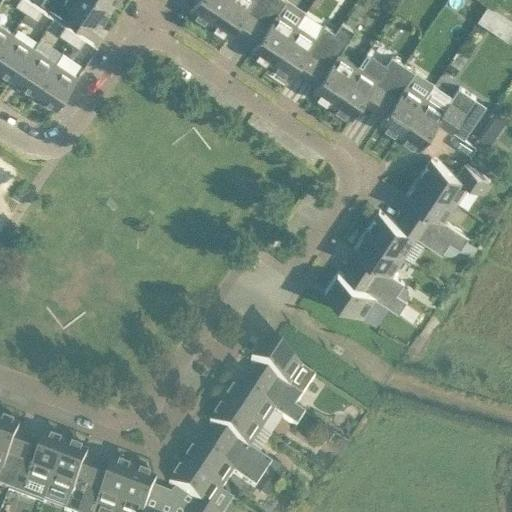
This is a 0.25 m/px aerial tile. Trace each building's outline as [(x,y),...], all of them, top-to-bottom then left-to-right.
[(31,2),(27,0),(18,0),(16,3),(26,10),(31,2)] [(42,0),(41,2),(87,32),(94,21),(100,25),(113,5),(105,0),(42,0)] [(196,0),(191,9),(210,22),(225,0),(196,0)] [(225,0),(210,22),(230,35),(246,11),(257,18),(269,0),(225,0)] [(269,0),(257,18),(268,25),(252,50),(271,63),(297,24),(279,12),(286,0),(269,0)] [(31,2),(26,10),(21,17),(34,27),(40,18),(36,16),(40,8),(31,2)] [(487,6),(478,20),(487,26),(496,12),(487,6)] [(351,11),(345,19),(353,25),(359,17),(351,11)] [(336,32),(318,59),(329,66),(313,90),(332,104),(358,65),(340,53),(355,30),(342,21),(335,32),(336,32)] [(0,23),(0,48),(11,32),(0,23)] [(297,24),(271,63),(291,76),(307,52),(318,59),(336,32),(335,32),(324,24),(316,37),(297,24)] [(75,31),(65,25),(60,32),(70,39),(75,31)] [(75,31),(70,39),(79,45),(84,38),(75,31)] [(11,32),(0,48),(0,70),(12,78),(33,46),(11,32)] [(70,39),(62,50),(69,54),(76,54),(81,46),(79,45),(70,39)] [(33,46),(12,78),(10,80),(21,87),(22,85),(34,93),(55,61),(33,46)] [(358,65),(332,104),(352,117),(376,81),(387,88),(404,63),(392,55),(386,63),(368,50),(358,65)] [(55,61),(34,93),(32,95),(42,102),(44,99),(57,108),(78,76),(55,61)] [(404,63),(387,88),(397,96),(380,121),(400,135),(426,96),(407,83),(416,71),(404,63)] [(426,96),(400,135),(420,148),(438,120),(454,130),(467,111),(478,119),(487,105),(459,86),(454,94),(436,82),(426,96)] [(489,125),(480,138),(490,145),(499,132),(489,125)] [(431,156),(418,176),(457,202),(469,183),(483,192),(491,180),(465,163),(458,174),(431,156)] [(457,202),(418,176),(405,196),(432,214),(425,224),(450,241),(450,242),(460,249),(467,239),(469,236),(445,220),(457,202)] [(379,209),(366,229),(405,255),(417,237),(442,253),(443,251),(448,254),(453,254),(457,252),(460,249),(450,242),(450,241),(425,224),(415,217),(407,228),(379,209)] [(405,255),(366,229),(352,249),(378,266),(371,277),(396,294),(397,293),(406,299),(410,294),(408,286),(403,284),(404,282),(392,274),(405,255)] [(467,239),(460,249),(470,256),(477,246),(467,239)] [(396,294),(371,277),(364,287),(338,270),(324,291),(363,317),(376,298),(399,313),(407,300),(406,299),(397,293),(396,294)] [(301,370),(263,344),(249,364),(275,382),(267,392),(293,409),(301,398),(288,389),(301,370)] [(235,386),(221,406),(260,432),(272,413),(295,428),(304,416),(293,409),(267,392),(260,403),(235,386)] [(260,432),(221,406),(208,425),(234,443),(227,453),(262,477),(270,465),(248,450),(260,432)] [(0,422),(0,488),(8,492),(19,463),(7,458),(18,429),(0,422)] [(317,440),(326,447),(333,437),(324,430),(317,440)] [(19,463),(8,492),(21,497),(27,483),(47,491),(64,447),(42,439),(31,467),(19,463)] [(64,447),(47,491),(68,499),(63,511),(78,511),(87,489),(75,484),(86,455),(64,447)] [(194,447),(180,467),(219,493),(231,474),(254,489),(262,477),(227,453),(219,464),(194,447)] [(272,464),(263,478),(276,487),(285,472),(272,464)] [(87,489),(78,511),(93,511),(95,509),(102,511),(117,511),(132,473),(110,465),(99,494),(87,489)] [(180,467),(167,486),(194,504),(188,511),(210,511),(208,510),(219,493),(180,467)] [(132,473),(117,511),(143,511),(155,482),(132,473)] [(276,487),(263,478),(254,492),(266,501),(276,487)]
